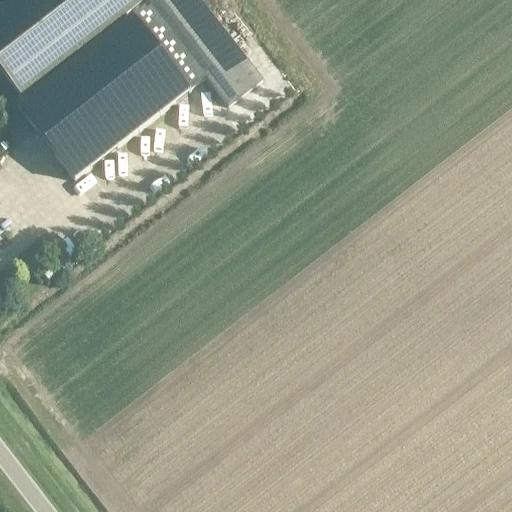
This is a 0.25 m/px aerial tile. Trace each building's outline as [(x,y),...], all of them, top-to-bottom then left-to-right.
[(6,0),(0,5),(0,75),(20,101),(150,0),(6,0)] [(156,0),(131,20),(132,22),(189,94),(205,82),(227,111),(261,84),(195,0),(156,0)] [(132,22),(17,111),(74,184),(189,94),(132,22)] [(278,105),(293,95),(287,86),(272,96),(278,105)] [(265,103),(243,121),(251,130),(272,112),(265,103)] [(241,129),(218,142),(223,151),(246,138),(241,129)]
